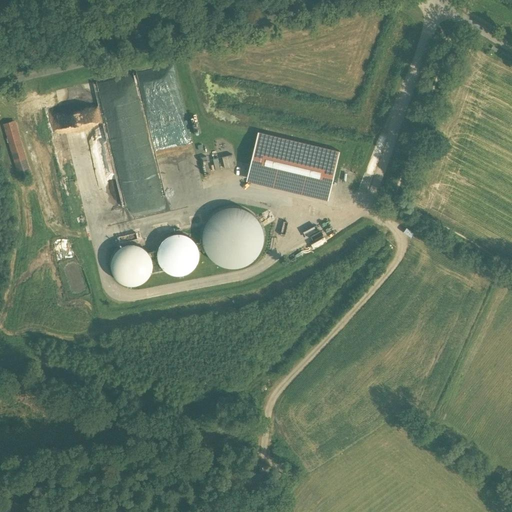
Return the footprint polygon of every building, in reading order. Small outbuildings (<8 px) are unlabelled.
[(121,108),(122,125),(141,124),(140,108),(126,109),(126,107),(121,108)] [(196,132),(194,120),(150,129),(161,189),(168,188),(169,194),(201,187),(198,173),(197,174),(189,133),(196,132)] [(16,122),(4,125),(19,178),(31,174),(16,122)] [(340,151),(258,131),(246,180),(328,200),(340,151)] [(231,154),(222,157),(225,169),(234,166),(231,154)] [(206,156),(200,157),(204,176),(210,175),(206,156)] [(262,245),(263,236),(262,228),(258,220),(252,213),(245,209),(236,207),(227,207),(219,209),(212,214),(206,221),(203,229),(202,238),(203,246),(207,254),(213,261),(221,265),(229,267),(238,267),(246,264),(253,260),(259,253),(262,245)] [(174,234),(167,236),(162,240),(159,245),(157,252),(158,258),(160,264),(164,269),(170,273),(176,275),(182,274),(188,272),(194,268),(197,262),(199,256),(198,249),(196,243),(192,238),(186,235),(180,233),(174,234)] [(149,253),(144,248),(138,245),(132,244),(125,244),(120,247),(115,252),(112,257),(111,264),(111,270),(114,276),(119,281),(124,284),(131,285),(137,284),(143,281),(148,277),(151,271),(152,265),(151,258),(149,253)]
